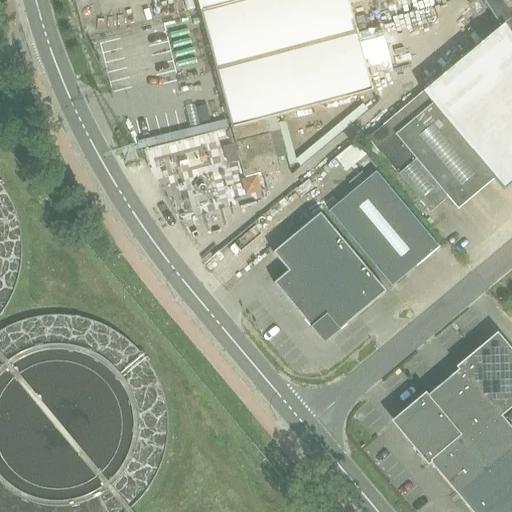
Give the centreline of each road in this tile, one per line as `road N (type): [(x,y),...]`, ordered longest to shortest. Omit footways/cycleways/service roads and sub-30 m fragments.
road 1 (tertiary): [(304,426),(137,220),(75,114),(32,0)]
road 2 (unclassified): [(511,254),(304,426)]
